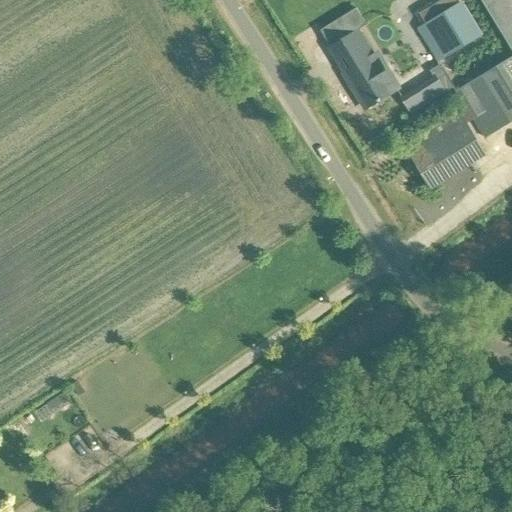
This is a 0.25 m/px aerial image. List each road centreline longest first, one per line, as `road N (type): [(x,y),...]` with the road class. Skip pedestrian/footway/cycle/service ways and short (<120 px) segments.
road 1 (unclassified): [(511,354),(433,311),(412,286),(229,0)]
road 2 (track): [(162,511),(511,257)]
